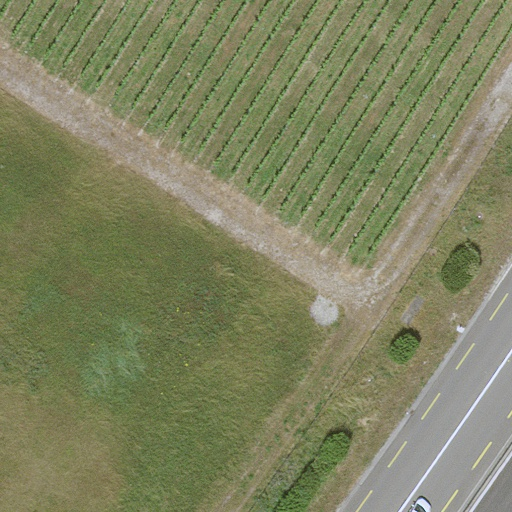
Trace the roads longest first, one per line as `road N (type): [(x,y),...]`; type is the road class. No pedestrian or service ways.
road 1 (track): [(208,511),(511,101)]
road 2 (motorway): [(511,316),(376,511)]
road 3 (primary): [(511,350),(399,511)]
